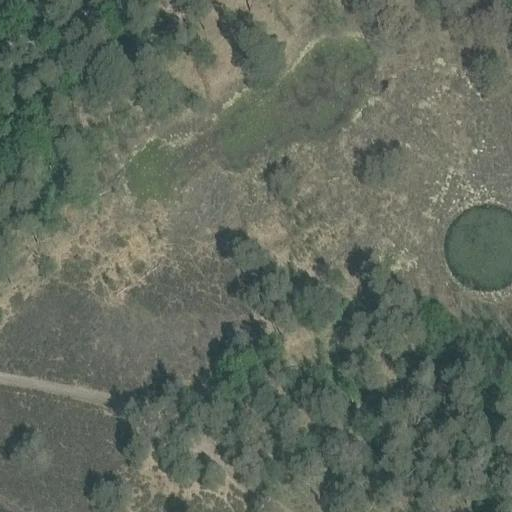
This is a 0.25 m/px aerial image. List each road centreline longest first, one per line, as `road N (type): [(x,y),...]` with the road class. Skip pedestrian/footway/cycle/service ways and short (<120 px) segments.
road 1 (unknown): [(208,0),(0,157)]
road 2 (track): [(0,43),(71,23),(115,0)]
